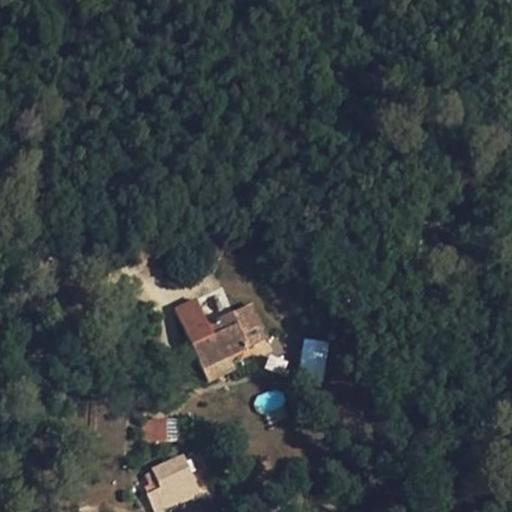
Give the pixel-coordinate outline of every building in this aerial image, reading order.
[(182,313),(210,369),(235,357),(272,341),(256,307),(215,327),(203,304),(182,313)] [(360,333),(380,330),(377,312),(357,316),(360,333)] [(320,386),(328,342),(304,338),(296,382),(320,386)] [(73,389),(80,358),(61,354),(55,386),(73,389)] [(235,357),(210,369),(215,381),(240,369),(235,357)] [(194,455),(165,469),(172,484),(160,491),(169,509),(211,490),(194,455)]
